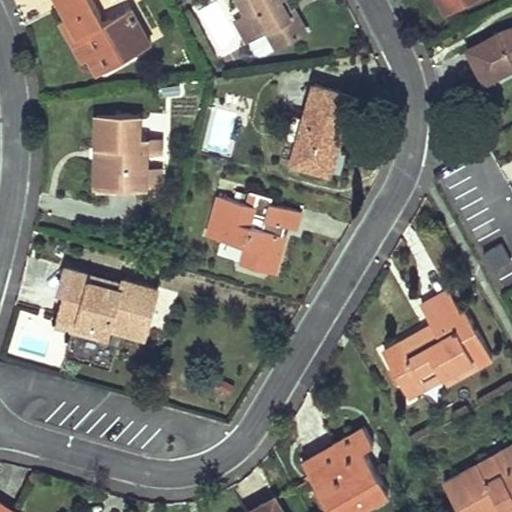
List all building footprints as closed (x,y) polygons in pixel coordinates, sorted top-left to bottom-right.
[(19,0),(24,18),(47,12),(44,0),(19,0)] [(62,0),(70,15),(79,33),(82,32),(93,51),(90,53),(99,70),(151,42),(132,6),(106,19),(96,0),(62,0)] [(242,0),(248,11),(238,17),(259,55),(279,44),(307,29),(297,11),(290,15),(281,0),(242,0)] [(290,0),(281,0),(290,15),(297,11),(290,0)] [(442,0),(448,10),(467,0),(442,0)] [(70,15),(63,18),(84,56),(90,53),(93,51),(82,32),(79,33),(70,15)] [(511,27),(495,33),(468,48),(485,80),(511,65),(511,27)] [(314,84),(292,161),(331,172),(340,142),(334,141),(338,128),(343,130),(350,132),(360,98),(314,84)] [(176,86),(163,88),(164,95),(177,94),(176,86)] [(239,115),(219,109),(208,147),(227,153),(239,115)] [(107,145),(107,186),(147,186),(147,165),(148,151),(147,135),(142,134),(142,112),(99,111),(98,145),(107,145)] [(338,128),(334,141),(340,142),(343,130),(338,128)] [(147,135),(148,151),(163,152),(163,135),(147,135)] [(98,145),(98,186),(107,186),(107,145),(98,145)] [(147,165),(147,186),(162,187),(162,165),(147,165)] [(220,194),(209,234),(248,244),(243,261),(278,270),(288,233),(280,231),(283,223),(300,227),(305,209),(274,201),(275,196),(253,190),(250,202),(220,194)] [(501,241),(483,252),(493,269),(511,258),(501,241)] [(67,266),(60,291),(68,293),(75,268),(67,266)] [(68,293),(62,315),(111,329),(113,324),(146,334),(160,287),(125,277),(123,282),(122,288),(94,279),(96,274),(75,268),(68,293)] [(96,274),(94,279),(122,288),(123,282),(96,274)] [(448,288),(421,303),(432,322),(437,331),(424,338),(419,329),(401,339),(405,344),(386,354),(400,380),(404,378),(408,385),(439,368),(443,376),(446,381),(492,356),(466,308),(461,311),(448,288)] [(62,315),(59,323),(109,338),(111,329),(62,315)] [(432,322),(419,329),(424,338),(437,331),(432,322)] [(401,339),(383,349),(386,354),(405,344),(401,339)] [(404,378),(400,380),(408,395),(443,376),(439,368),(408,385),(404,378)] [(364,425),(333,442),(339,451),(309,468),(329,503),(335,499),(342,511),(350,511),(388,491),(364,447),(374,442),(364,425)] [(477,460),(443,480),(461,511),(486,511),(511,497),(511,439),(497,449),(508,468),(488,479),(477,460)] [(333,442),(304,458),(309,468),(339,451),(333,442)] [(497,449),(477,460),(488,479),(508,468),(497,449)] [(284,511),(274,495),(246,511),(284,511)] [(511,497),(486,511),(506,511),(511,509),(511,497)] [(342,511),(335,499),(329,503),(334,511),(342,511)] [(0,511),(17,511),(0,500),(0,511)]
